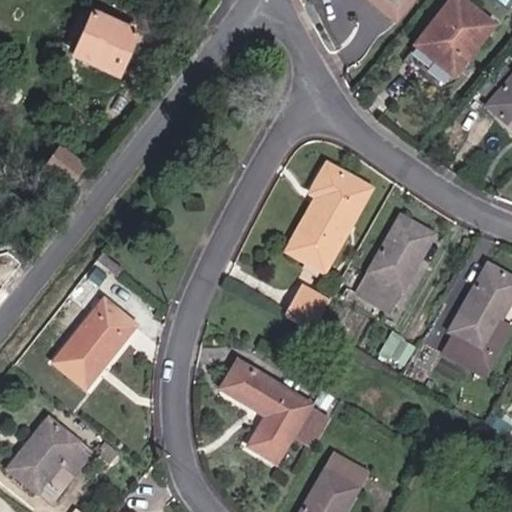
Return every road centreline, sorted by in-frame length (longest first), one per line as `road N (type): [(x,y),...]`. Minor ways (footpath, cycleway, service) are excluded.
road 1 (residential): [(0,337),(257,0)]
road 2 (residential): [(197,298),(323,85)]
road 3 (residential): [(323,85),(408,171),(511,219)]
road 4 (residential): [(224,511),(180,455),(197,298)]
